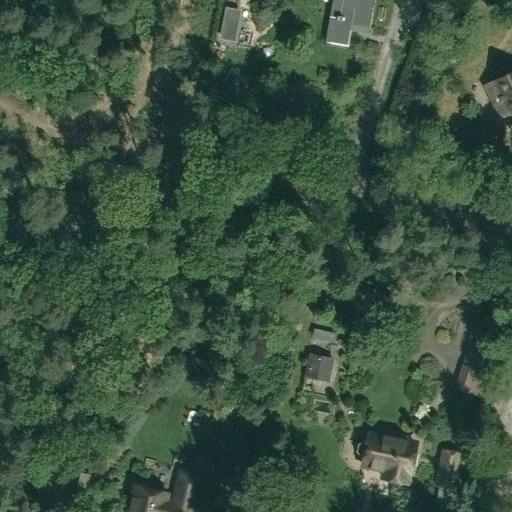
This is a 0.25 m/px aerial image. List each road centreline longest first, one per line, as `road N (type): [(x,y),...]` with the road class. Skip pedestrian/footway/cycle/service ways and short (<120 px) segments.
road 1 (residential): [(0,234),(204,203),(346,201),(511,216)]
road 2 (track): [(152,210),(116,161),(118,137),(144,93),(177,0)]
